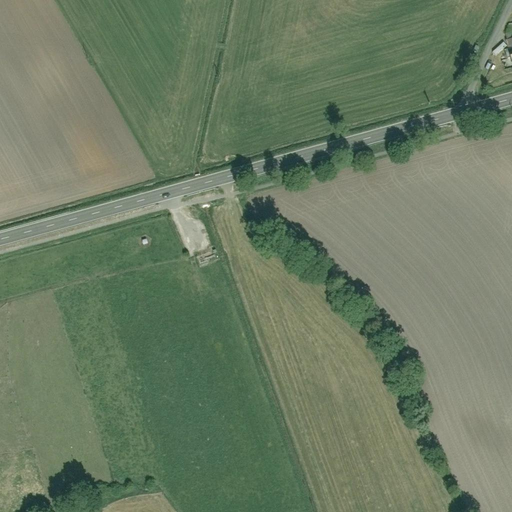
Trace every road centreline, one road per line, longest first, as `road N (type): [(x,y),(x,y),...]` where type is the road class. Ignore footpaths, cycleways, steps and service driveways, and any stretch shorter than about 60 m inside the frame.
road 1 (tertiary): [(0,242),(458,114)]
road 2 (residential): [(511,2),(458,114)]
